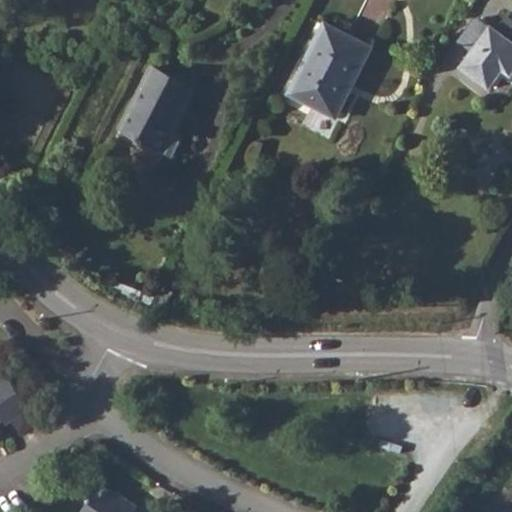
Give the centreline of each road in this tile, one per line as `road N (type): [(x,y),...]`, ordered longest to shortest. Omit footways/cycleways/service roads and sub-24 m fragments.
road 1 (secondary): [(122,332),(216,354),(465,358)]
road 2 (residential): [(273,511),(224,492),(86,404)]
road 3 (secondary): [(0,232),(53,288),(122,332)]
road 4 (residential): [(511,238),(465,358)]
road 5 (residential): [(86,404),(0,314)]
